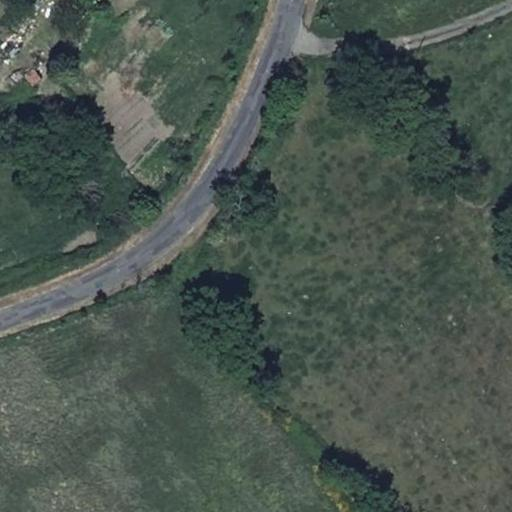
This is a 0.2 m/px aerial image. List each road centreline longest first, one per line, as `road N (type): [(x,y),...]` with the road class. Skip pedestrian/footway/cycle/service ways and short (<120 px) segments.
road 1 (unclassified): [(0,320),(95,283),(187,214),(254,101),(294,0)]
road 2 (track): [(282,34),(319,45),(395,46),(511,5)]
